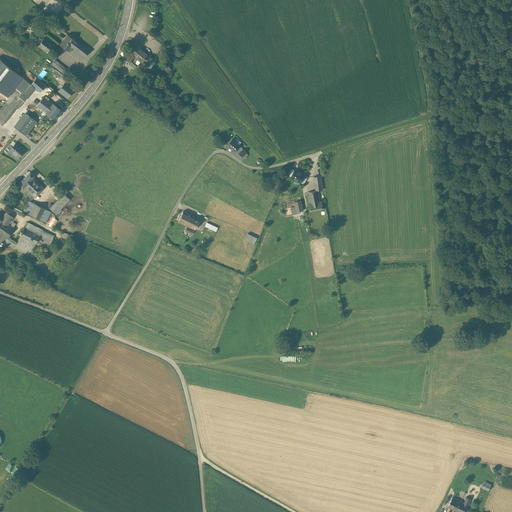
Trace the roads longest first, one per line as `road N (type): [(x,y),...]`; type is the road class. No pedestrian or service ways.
road 1 (residential): [(328,147),(259,165),(224,148),(212,151),(105,332)]
road 2 (track): [(409,0),(433,103),(454,289)]
road 3 (track): [(171,358),(207,361),(309,343),(421,405)]
road 4 (secondary): [(129,0),(97,80),(0,190)]
road 5 (residential): [(105,332),(166,355),(182,371),(205,511)]
road 6 (track): [(0,507),(105,332)]
